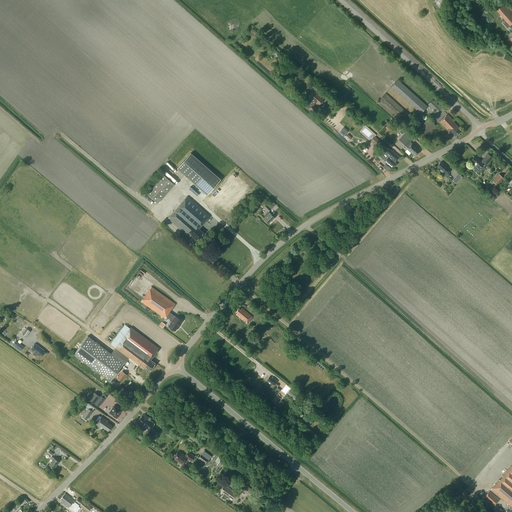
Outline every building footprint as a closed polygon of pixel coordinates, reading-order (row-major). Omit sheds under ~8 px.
[(503,3),(496,11),(510,26),(511,23),(511,9),(509,6),(507,7),(503,3)] [(391,87),(421,114),(428,106),(398,80),(391,87)] [(318,106),(317,108),(314,105),(316,104),(318,105),(319,104),(320,105),(324,101),(322,100),(323,98),(314,90),(308,97),(309,98),(303,105),(317,117),(322,110),(318,106)] [(379,101),(409,127),(415,120),(386,93),(379,101)] [(433,100),(429,105),(438,113),(442,109),(433,100)] [(453,119),(447,113),(439,121),(447,129),(446,129),(450,133),(451,132),(455,137),(461,131),(459,128),(458,127),(452,120),(453,119)] [(429,118),(415,133),(418,137),(418,136),(422,140),(436,125),(431,120),(429,118)] [(410,142),(413,139),(414,138),(406,131),(399,139),(408,148),(407,149),(415,156),(420,151),(415,147),(416,146),(413,143),(412,144),(410,142)] [(374,137),(370,141),(377,147),(381,143),(374,137)] [(395,162),(399,157),(389,148),(386,152),(384,151),(379,156),(391,167),(393,166),(394,167),(397,164),(395,162)] [(221,179),(191,153),(178,168),(208,194),(221,179)] [(484,167),(482,165),(483,164),(482,163),(483,163),(485,165),(486,164),(492,158),(487,154),(481,161),(475,156),(468,162),(472,166),(473,165),(474,166),(473,167),(477,171),(479,172),(480,171),(484,167)] [(451,171),(442,163),(441,163),(440,162),(437,166),(439,167),(438,168),(446,176),(451,171)] [(458,173),(452,180),(457,184),(463,177),(458,173)] [(158,203),(174,184),(162,174),(146,192),(158,203)] [(505,180),(499,174),(493,181),(499,187),(505,180)] [(511,183),(511,178),(504,186),(505,187),(503,188),(506,191),(507,189),(511,183)] [(210,217),(187,197),(167,219),(184,234),(185,233),(187,235),(188,234),(190,236),(191,235),(197,241),(204,233),(199,229),(210,217)] [(264,215),(266,217),(264,219),(269,224),(275,218),(269,212),(268,211),(264,215)] [(144,298),(142,301),(166,318),(166,317),(170,312),(172,308),(175,304),(151,287),(144,298)] [(252,318),(242,309),(240,310),(239,309),(236,312),(237,314),(236,315),(246,324),(252,318)] [(170,312),(166,317),(172,321),(168,327),(175,331),(179,326),(178,326),(182,320),(176,316),(170,312)] [(29,333),(31,331),(24,326),(22,328),(19,332),(21,333),(26,337),(29,333)] [(31,349),(34,351),(33,353),(33,354),(36,356),(37,355),(38,354),(40,356),(41,355),(42,356),(45,353),(44,352),(44,351),(36,344),(31,349)] [(152,359),(142,351),(133,362),(137,366),(138,365),(144,369),(145,368),(150,372),(156,363),(151,360),(152,359)] [(122,382),(127,375),(122,371),(117,378),(122,382)] [(269,377),(267,380),(269,381),(267,383),(270,385),(269,386),(272,389),(272,388),(275,391),(278,388),(274,385),(277,381),(272,377),(271,378),(269,377)] [(121,386),(118,390),(124,395),(127,391),(121,386)] [(272,389),(268,393),(274,398),(276,396),(278,393),(275,391),(272,388),(272,389)] [(295,390),(292,394),(297,399),(295,401),(300,405),(305,399),(295,390)] [(105,399),(101,395),(94,403),(99,407),(105,399)] [(117,419),(119,415),(122,411),(114,405),(109,413),(113,416),(117,419)] [(88,408),(82,417),(86,420),(92,411),(88,408)] [(102,416),(101,417),(99,416),(96,420),(98,421),(96,424),(101,428),(102,427),(108,431),(112,426),(107,422),(108,421),(102,416)] [(142,425),(147,429),(146,431),(151,435),(154,432),(154,427),(153,426),(154,424),(149,420),(149,419),(146,417),(146,418),(142,416),(138,421),(142,424),(142,425)] [(179,454),(177,453),(174,457),(176,458),(175,459),(183,466),(188,459),(192,462),(195,457),(188,452),(185,456),(180,452),(179,454)] [(201,454),(198,458),(206,464),(209,460),(201,454)] [(49,465),(54,469),(59,462),(53,457),(52,460),(53,460),(49,465)] [(510,507),(510,508),(511,509),(511,507),(511,465),(491,490),(507,505),(508,503),(511,506),(510,507)] [(237,494),(226,486),(225,487),(224,486),(221,490),(222,491),(221,493),(224,494),(222,496),(222,497),(224,499),(226,499),(227,497),(232,501),(237,494)] [(253,491),(246,486),(243,490),(249,496),(252,492),(253,491)] [(485,496),(484,498),(494,506),(500,500),(489,491),(485,496)] [(60,502),(69,508),(74,501),(65,494),(61,499),(62,500),(60,502)] [(29,502),(25,497),(25,498),(23,496),(21,498),(27,504),(29,502)] [(22,511),(20,509),(21,508),(20,507),(25,503),(21,499),(16,503),(17,503),(9,510),(10,511),(11,510),(12,511),(14,510),(15,511),(6,511),(5,511),(22,511)] [(80,505),(80,506),(87,511),(92,507),(84,501),(83,502),(80,505)]
